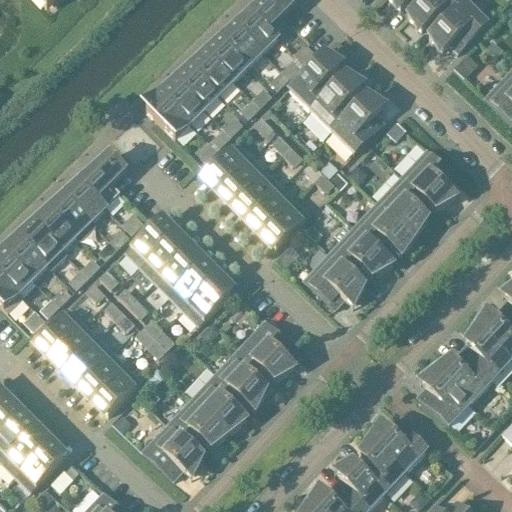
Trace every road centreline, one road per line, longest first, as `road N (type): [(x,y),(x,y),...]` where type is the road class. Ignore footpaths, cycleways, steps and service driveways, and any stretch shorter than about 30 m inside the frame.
road 1 (residential): [(346,356),(150,163)]
road 2 (residential): [(508,183),(323,0)]
road 3 (residential): [(508,183),(346,356)]
road 4 (residential): [(160,511),(0,355)]
road 5 (residential): [(346,356),(198,511)]
road 6 (residential): [(383,389),(511,250)]
road 7 (residential): [(504,511),(383,389)]
road 8 (residential): [(269,511),(383,389)]
